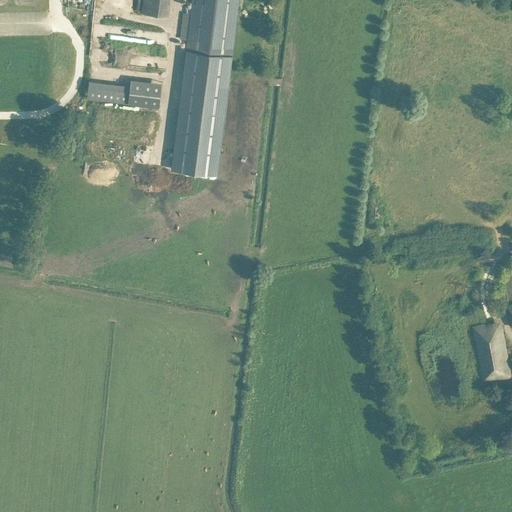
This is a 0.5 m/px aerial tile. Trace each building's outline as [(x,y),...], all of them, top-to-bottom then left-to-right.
[(23,0),(24,14),(48,14),(47,0),(23,0)] [(70,0),(70,8),(95,8),(95,0),(70,0)] [(143,0),(142,12),(164,14),(165,0),(143,0)] [(179,110),(172,168),(218,174),(225,117),(226,107),(228,87),(231,69),(232,55),(239,0),(192,0),(187,49),(180,102),(179,110)] [(135,78),(134,84),(92,79),(90,98),(164,106),(167,82),(135,78)] [(473,326),(483,380),(502,376),(501,373),(509,372),(500,325),(493,326),(492,323),(473,326)]
